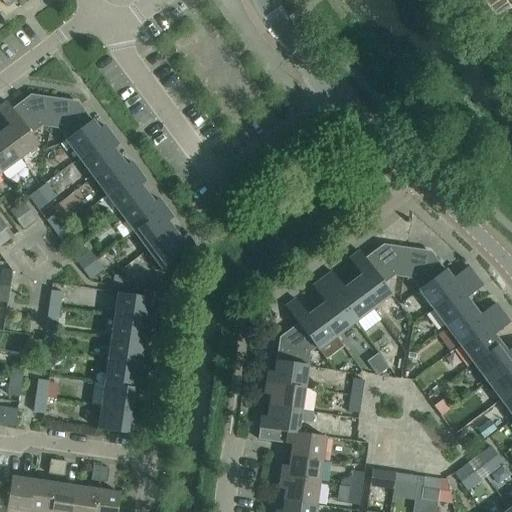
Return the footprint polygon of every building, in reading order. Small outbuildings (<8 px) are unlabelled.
[(22,101),(12,109),(11,109),(30,135),(30,134),(41,126),(49,128),(54,101),(31,98),(23,104),(22,101)] [(54,101),(49,128),(58,129),(66,140),(91,121),(84,111),(82,112),(76,104),(54,101)] [(11,109),(12,109),(6,102),(0,106),(0,114),(9,126),(0,132),(19,159),(38,145),(30,134),(30,135),(11,109)] [(91,120),(91,121),(66,140),(65,140),(79,158),(110,135),(103,126),(98,130),(91,120)] [(19,159),(0,132),(0,170),(1,172),(19,159)] [(118,145),(110,135),(79,158),(93,177),(119,157),(112,149),(118,145)] [(119,157),(93,177),(106,195),(138,172),(130,162),(125,166),(119,157)] [(138,172),(106,195),(120,214),(146,194),(140,185),(145,182),(138,172)] [(38,210),(56,197),(45,183),(28,197),(38,210)] [(153,203),(146,194),(120,214),(134,232),(165,209),(158,199),(153,203)] [(16,221),(29,210),(22,201),(9,211),(16,221)] [(172,218),(165,209),(134,232),(147,250),(174,231),(167,222),(172,218)] [(29,210),(16,221),(23,230),(36,219),(29,210)] [(55,233),(64,226),(55,214),(46,221),(55,233)] [(75,240),(64,226),(55,233),(65,247),(75,240)] [(0,246),(13,237),(6,228),(0,232),(0,246)] [(174,231),(147,250),(161,269),(192,246),(185,235),(180,239),(174,231)] [(374,251),(364,259),(383,284),(394,276),(402,277),(406,251),(383,247),(376,253),(374,251)] [(82,270),(96,260),(89,251),(75,261),(82,270)] [(406,251),(402,277),(411,279),(419,289),(444,270),(437,260),(435,262),(429,254),(406,251)] [(383,284),(364,259),(359,252),(349,259),(361,276),(353,282),(372,308),(391,294),(383,284)] [(96,260),(82,270),(89,280),(103,269),(96,260)] [(444,270),(419,289),(418,290),(432,308),(475,276),(468,267),(451,279),(444,270)] [(1,269),(0,272),(0,285),(9,287),(12,271),(1,269)] [(372,308),(353,282),(344,289),(332,272),(322,279),(354,322),(372,308)] [(128,289),(130,278),(113,276),(112,287),(128,289)] [(475,276),(432,308),(446,327),(472,307),(465,298),(482,286),(475,276)] [(354,322),(322,279),(313,287),(325,303),(316,310),(336,336),(354,322)] [(9,287),(0,285),(0,302),(6,304),(9,287)] [(50,291),(48,307),(59,308),(62,293),(50,291)] [(114,316),(153,322),(155,310),(148,309),(150,298),(118,294),(114,316)] [(336,336),(316,310),(308,316),(295,299),(285,307),(299,326),(315,348),(317,350),(336,336)] [(478,316),(472,307),(446,327),(459,345),(502,313),(495,303),(478,316)] [(59,308),(48,307),(45,324),(57,325),(59,308)] [(502,313),(459,345),(473,363),(499,344),(493,335),(509,323),(502,313)] [(114,316),(111,339),(143,344),(145,333),(151,334),(153,322),(114,316)] [(277,348),(276,361),(307,366),(307,365),(309,352),(315,348),(299,326),(281,339),(280,349),(277,348)] [(44,336),(41,352),(53,354),(55,338),(44,336)] [(143,344),(111,339),(108,362),(146,367),(148,356),(142,355),(143,344)] [(511,347),(506,352),(499,344),(473,363),(487,382),(511,362),(511,347)] [(53,354),(41,352),(39,369),(50,371),(53,354)] [(276,361),(275,361),(274,372),(267,371),(265,383),(304,389),(307,365),(307,366),(276,361)] [(10,378),(21,380),(24,364),(13,362),(10,378)] [(108,362),(104,384),(137,389),(138,378),(145,379),(146,367),(108,362)] [(511,362),(487,382),(500,400),(511,390),(511,362)] [(21,380),(10,378),(7,395),(19,397),(21,380)] [(352,379),(350,395),(361,397),(363,381),(352,379)] [(37,380),(35,398),(46,399),(48,381),(37,380)] [(304,389),(265,383),(264,395),(270,396),(269,406),(301,411),(304,389)] [(137,389),(104,384),(101,407),(140,413),(142,401),(135,400),(137,389)] [(511,390),(500,400),(511,415),(511,390)] [(361,397),(350,395),(347,412),(358,414),(361,397)] [(46,399),(35,398),(33,412),(44,414),(46,399)] [(301,411),(269,406),(267,417),(261,416),(258,440),(271,442),(273,430),(297,434),(298,433),(301,411)] [(140,413),(101,407),(98,430),(130,435),(132,424),(138,425),(140,413)] [(14,427),(17,410),(6,408),(3,425),(14,427)] [(336,429),(335,440),(351,442),(352,431),(336,429)] [(325,437),(298,433),(297,434),(273,430),(271,442),(285,444),(291,445),(290,456),(322,460),(325,437)] [(504,464),(491,446),(472,459),(485,478),(504,464)] [(322,460),(290,456),(288,466),(282,465),(280,477),(319,483),(322,460)] [(56,475),(58,461),(50,460),(48,474),(56,475)] [(58,461),(56,475),(64,476),(66,462),(58,461)] [(480,481),(467,463),(453,473),(467,492),(480,481)] [(98,482),(101,467),(93,466),(90,480),(98,482)] [(101,467),(98,482),(106,483),(108,468),(101,467)] [(349,488),(361,489),(363,473),(342,470),(340,486),(349,487),(349,488)] [(393,485),(395,473),(379,471),(377,482),(393,485)] [(395,473),(393,485),(409,487),(411,476),(395,473)] [(28,511),(33,481),(11,477),(5,511),(28,511)] [(319,483),(280,477),(278,489),(285,490),(283,501),(315,505),(319,483)] [(422,488),(438,491),(440,480),(423,477),(422,488)] [(50,511),(54,484),(33,481),(28,511),(50,511)] [(54,484),(50,511),(71,511),(76,487),(54,484)] [(76,487),(71,511),(93,511),(97,490),(76,487)] [(361,489),(349,488),(347,504),(358,505),(361,489)] [(438,491),(422,488),(420,500),(437,502),(438,491)] [(116,511),(119,493),(97,490),(93,511),(116,511)] [(314,511),(315,505),(283,501),(282,511),(275,510),(274,511),(314,511)]
